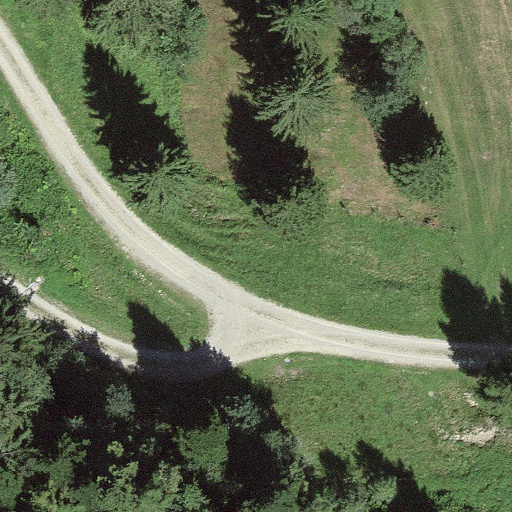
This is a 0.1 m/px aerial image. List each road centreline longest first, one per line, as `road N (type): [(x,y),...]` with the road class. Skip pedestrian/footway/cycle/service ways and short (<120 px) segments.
road 1 (track): [(511,355),(434,354),(319,333),(198,284),(104,207),(76,170),(0,23)]
road 2 (track): [(319,333),(190,366),(152,360),(75,330),(0,280)]
